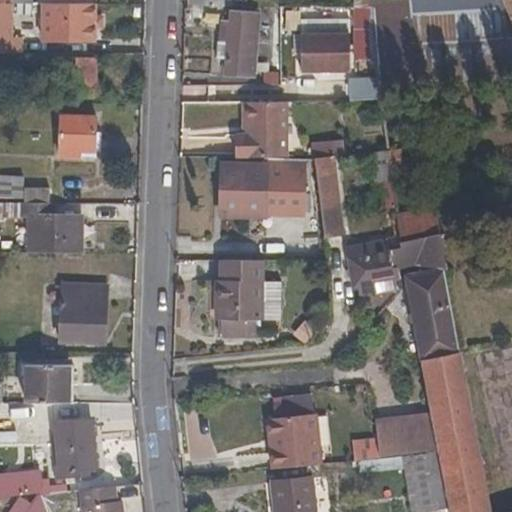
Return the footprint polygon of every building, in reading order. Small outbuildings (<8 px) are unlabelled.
[(354,0),(355,10),(375,10),(374,0),(354,0)] [(381,89),(417,86),(409,0),(374,0),(375,10),(376,40),(380,83),(381,89)] [(511,24),(502,0),(409,0),(417,86),(482,80),(511,69),(511,24)] [(511,0),(502,0),(511,24),(511,0)] [(8,38),(8,4),(0,4),(0,54),(5,54),(20,54),(22,54),(22,39),(8,38)] [(43,4),(43,41),(94,41),(95,29),(95,17),(95,4),(43,4)] [(256,79),(261,14),(231,11),(229,23),(221,22),(219,41),(228,42),(224,77),(256,79)] [(301,33),(300,11),(285,12),(286,34),(301,33)] [(348,71),(349,35),(300,35),(300,71),(348,71)] [(96,95),(97,60),(62,59),(61,85),(75,85),(76,94),(96,95)] [(380,83),(354,84),(354,101),(382,100),(381,89),(380,83)] [(61,103),(61,94),(42,94),(42,103),(61,103)] [(293,101),(252,102),(252,137),(243,137),(243,159),(292,160),(293,101)] [(96,133),(96,118),(61,117),(61,158),(103,158),(103,133),(96,133)] [(345,157),(343,143),(316,145),(317,160),(335,158),(345,157)] [(391,173),(392,182),(401,181),(400,169),(405,168),(402,149),(389,151),(389,152),(391,173)] [(374,175),(391,173),(389,152),(371,154),(374,175)] [(317,160),(314,160),(325,239),(345,236),(335,158),(317,160)] [(222,216),(266,217),(266,167),(223,166),(222,216)] [(25,188),(25,176),(0,175),(0,198),(25,199),(25,188)] [(25,204),(51,204),(51,189),(25,188),(25,199),(25,204)] [(83,218),(61,217),(61,204),(51,204),(25,204),(0,203),(0,217),(28,218),(28,255),(83,255),(83,218)] [(441,235),(435,207),(397,214),(401,242),(441,235)] [(441,235),(401,242),(402,248),(403,258),(405,277),(443,269),(447,268),(441,235)] [(403,258),(402,248),(367,255),(365,243),(346,247),(353,290),(358,289),(359,298),(378,294),(380,303),(396,285),(394,267),(403,258)] [(265,261),(221,261),(221,282),(217,282),(216,320),(221,321),(220,338),(256,338),(257,321),(282,321),(283,282),(265,282),(265,261)] [(405,283),(420,360),(422,360),(459,354),(443,269),(405,277),(405,283)] [(107,346),(109,286),(64,284),(61,344),(107,346)] [(452,509),(452,511),(511,511),(509,511),(490,511),(462,353),(459,354),(422,360),(434,420),(441,453),(452,509)] [(70,404),(70,366),(24,365),(24,372),(27,372),(27,404),(70,404)] [(272,470),(322,465),(316,415),(271,420),(275,449),(270,450),(272,470)] [(434,420),(374,426),(379,459),(403,457),(441,453),(434,420)] [(98,469),(93,421),(55,425),(61,477),(68,476),(68,471),(98,469)] [(22,431),(0,433),(0,445),(23,442),(22,431)] [(403,457),(405,469),(414,511),(438,511),(452,509),(441,453),(403,457)] [(379,459),(361,461),(362,474),(405,469),(403,457),(379,459)] [(316,511),(313,480),(272,484),(275,511),(316,511)] [(117,487),(79,491),(81,511),(125,511),(125,502),(119,502),(117,487)] [(27,511),(39,495),(19,497),(9,511),(27,511)]
